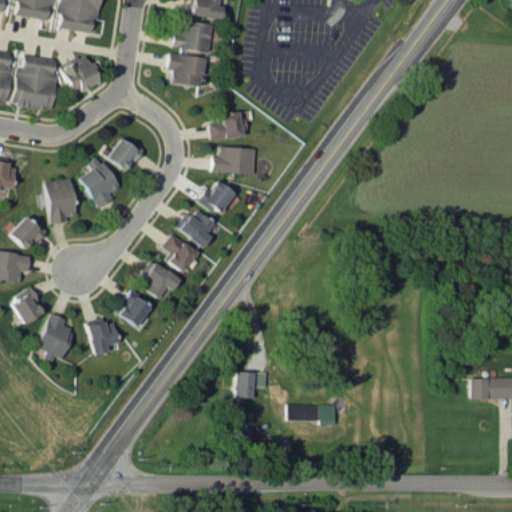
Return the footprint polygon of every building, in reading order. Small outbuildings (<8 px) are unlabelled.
[(12,0),(10,13),(42,18),(44,4),(49,4),(49,0),(12,0)] [(95,0),(54,0),(53,11),(56,11),(54,26),(86,30),(88,18),(93,19),(95,0)] [(185,0),(185,15),(215,16),(215,0),(185,0)] [(204,50),(207,22),(176,19),(175,31),(169,30),(167,46),(204,50)] [(200,55),(164,52),(163,67),(168,68),(167,81),(197,84),(200,55)] [(7,103),(47,108),(52,71),(49,71),(50,57),(19,53),(18,65),(12,65),(7,103)] [(92,83),(82,54),(56,62),(66,92),(92,83)] [(205,137),(240,135),(239,117),(234,117),(233,111),(213,112),(213,122),(204,122),(205,137)] [(118,168),(125,158),(129,161),(137,149),(116,134),(100,156),(118,168)] [(206,170),(248,172),(249,146),(213,145),(213,154),(206,154),(206,170)] [(108,197),(104,191),(113,185),(93,154),(82,161),(86,167),(73,176),(93,206),(108,197)] [(0,185),(7,187),(12,166),(2,164),(3,158),(0,157),(0,185)] [(40,180),(45,222),(62,220),(62,214),(70,213),(66,177),(40,180)] [(213,213),(228,191),(208,177),(193,198),(213,213)] [(187,215),(180,211),(169,227),(197,245),(204,234),(201,231),(208,220),(191,208),(187,215)] [(32,241),(42,230),(22,212),(4,232),(20,247),(28,237),(32,241)] [(156,246),(164,251),(159,258),(176,270),(191,250),(165,232),(156,246)] [(0,277),(16,280),(17,269),(24,269),(26,253),(0,249),(0,277)] [(138,287),(153,297),(160,286),(165,289),(173,277),(145,258),(134,274),(143,279),(138,287)] [(6,298),(17,322),(39,312),(28,288),(6,298)] [(113,311),(129,325),(146,304),(126,288),(117,299),(120,302),(113,311)] [(40,356),(53,362),(67,329),(58,325),(61,317),(46,311),(31,345),(43,350),(40,356)] [(108,320),(99,322),(98,316),(81,320),(89,353),(102,350),(101,343),(113,341),(108,320)] [(264,371),(232,370),(231,396),(249,396),(250,385),(263,385),(264,371)] [(511,397),(511,376),(465,376),(465,397),(511,397)] [(331,403),(285,402),(284,418),(316,419),(316,423),(331,423),(331,403)] [(248,426),(232,425),(231,439),(247,439),(248,426)]
